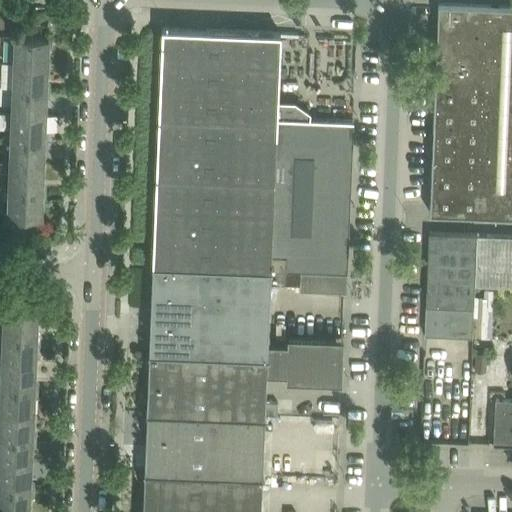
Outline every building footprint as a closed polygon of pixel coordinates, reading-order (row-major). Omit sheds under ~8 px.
[(430,211),(511,214),(511,5),(499,5),(499,9),(492,8),(492,5),(438,3),(436,45),(441,45),(440,53),(436,53),(430,211)] [(152,246),(151,263),(272,268),(271,287),(300,287),(300,293),(346,295),(347,277),(349,230),(350,208),(354,120),(311,118),(307,118),(307,114),(296,105),(279,104),(279,99),(281,32),(161,27),(160,50),(160,56),(152,240),(152,246)] [(15,36),(14,62),(48,63),(49,38),(15,36)] [(14,62),(13,87),(47,89),(48,63),(14,62)] [(13,87),(12,112),(46,114),(47,89),(13,87)] [(12,112),(11,138),(45,139),(46,114),(12,112)] [(11,138),(10,163),(44,164),(45,139),(11,138)] [(10,163),(9,188),(43,189),(44,164),(10,163)] [(43,189),(9,188),(8,214),(42,215),(43,189)] [(475,284),(477,233),(429,231),(425,333),(473,335),(475,284)] [(511,234),(477,233),(475,284),(511,285),(511,234)] [(147,349),(147,351),(148,351),(148,350),(268,355),(268,364),(268,370),(286,371),(286,377),(341,379),(342,351),(333,351),(334,336),(288,334),(287,340),(269,340),(270,328),(270,311),(271,287),(272,268),(151,263),(151,264),(150,307),(148,349),(147,349)] [(4,309),(3,335),(37,336),(38,310),(4,309)] [(3,335),(2,360),(36,361),(37,336),(3,335)] [(144,411),(146,411),(146,410),(266,415),(266,414),(266,407),(279,408),(279,394),(267,394),(268,370),(268,364),(268,355),(148,350),(148,351),(146,408),(144,408),(144,411)] [(475,352),(474,370),(486,371),(487,352),(475,352)] [(2,360),(1,385),(35,386),(36,361),(2,360)] [(1,385),(0,410),(34,411),(35,386),(1,385)] [(494,409),(493,443),(511,444),(511,443),(511,398),(506,398),(495,398),(494,409)] [(0,410),(0,413),(0,435),(33,437),(34,411),(0,410)] [(142,470),(143,470),(143,469),(264,474),(264,476),(265,476),(265,473),(264,473),(266,416),(267,416),(267,414),(266,414),(266,415),(146,410),(146,411),(143,468),(142,468),(142,470)] [(0,435),(0,460),(31,462),(33,437),(0,435)] [(0,485),(30,487),(31,462),(0,460),(0,485)] [(262,511),(264,476),(264,474),(143,469),(143,470),(141,511),(262,511)] [(29,511),(30,487),(0,485),(0,511),(17,511),(29,511)]
